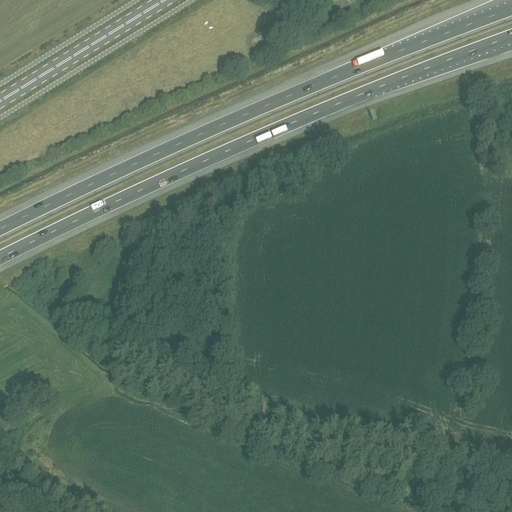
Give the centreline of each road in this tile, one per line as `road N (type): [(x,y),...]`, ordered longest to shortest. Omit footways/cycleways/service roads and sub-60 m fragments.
road 1 (motorway): [(0,258),(194,165),(511,36)]
road 2 (motorway): [(511,9),(275,101),(0,229)]
road 3 (secondary): [(0,102),(166,0)]
